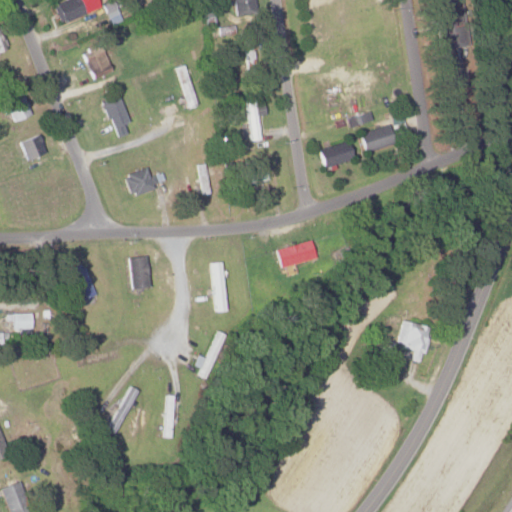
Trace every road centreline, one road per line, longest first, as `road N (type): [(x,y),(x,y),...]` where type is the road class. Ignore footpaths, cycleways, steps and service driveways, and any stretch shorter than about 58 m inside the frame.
road 1 (residential): [(511,127),(306,213),(242,225),(0,235)]
road 2 (residential): [(355,511),(419,421),(511,200)]
road 3 (residential): [(105,232),(14,0)]
road 4 (residential): [(306,213),(276,0)]
road 5 (residential): [(429,166),(406,0)]
